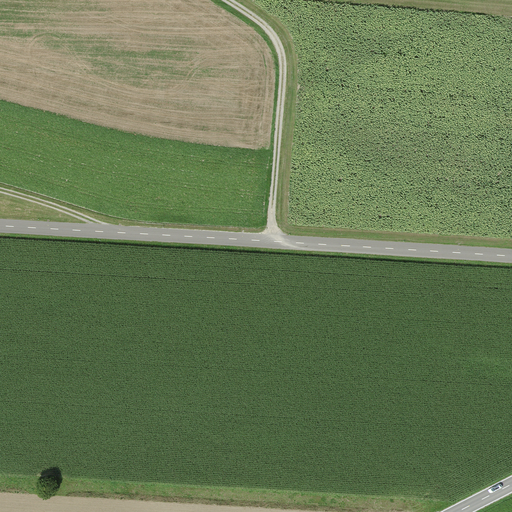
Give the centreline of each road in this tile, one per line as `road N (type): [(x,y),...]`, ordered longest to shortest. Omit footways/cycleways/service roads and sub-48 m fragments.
road 1 (tertiary): [(511,256),(0,226)]
road 2 (track): [(274,243),(283,60),(274,36),(228,0)]
road 3 (track): [(0,190),(120,233)]
